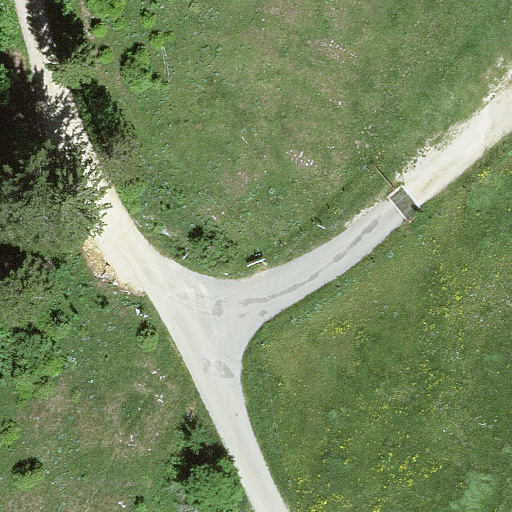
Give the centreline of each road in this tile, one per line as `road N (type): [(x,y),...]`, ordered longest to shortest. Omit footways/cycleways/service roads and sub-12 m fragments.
road 1 (track): [(511,95),(298,274),(183,317)]
road 2 (track): [(43,0),(101,188),(183,317)]
road 3 (unclassified): [(183,317),(266,511)]
